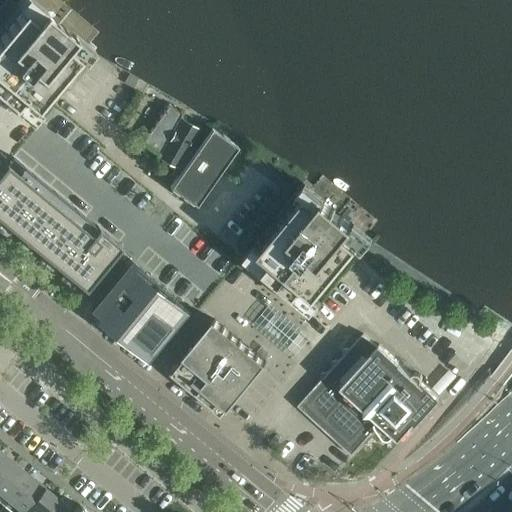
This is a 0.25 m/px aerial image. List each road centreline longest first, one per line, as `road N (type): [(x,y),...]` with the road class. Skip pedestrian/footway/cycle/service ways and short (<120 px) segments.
road 1 (tertiary): [(280,511),(36,305)]
road 2 (residential): [(147,511),(0,391)]
road 3 (primary): [(511,431),(411,511)]
